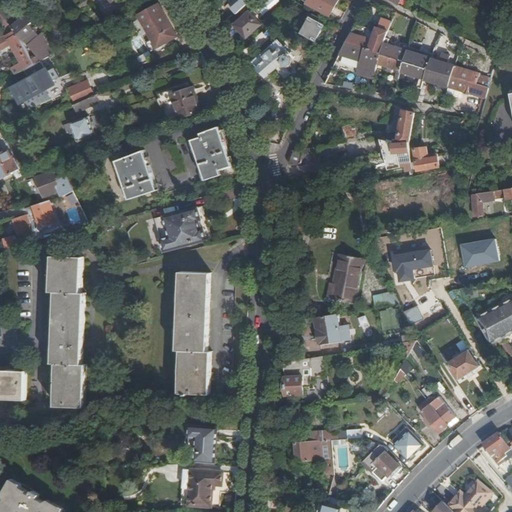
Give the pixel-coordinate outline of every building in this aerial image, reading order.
[(246,5),(252,0),(243,0),(242,1),(241,0),(231,0),(223,7),(233,17),(246,5)] [(310,0),(308,5),(330,16),(339,0),(310,0)] [(15,22),(0,4),(0,13),(14,31),(25,44),(32,40),(35,37),(27,26),(33,22),(26,14),(15,22)] [(147,43),(155,58),(181,44),(159,5),(139,16),(152,41),(147,43)] [(236,24),(247,37),(261,23),(250,12),(236,24)] [(0,32),(0,38),(5,36),(14,31),(0,13),(0,26),(4,31),(0,32)] [(301,34),(315,41),(324,26),(311,19),(301,34)] [(47,29),(42,21),(38,25),(43,32),(47,29)] [(388,30),(391,25),(380,21),(377,28),(388,30)] [(376,30),(355,24),(345,43),(380,54),(388,30),(377,28),(376,30)] [(388,30),(380,54),(404,61),(407,50),(388,44),(393,32),(388,30)] [(35,65),(39,62),(38,60),(35,56),(30,59),(14,31),(5,36),(21,64),(11,69),(15,76),(26,70),(35,65)] [(263,31),(244,48),(249,55),(269,38),(263,31)] [(42,33),(35,37),(32,40),(37,45),(46,38),(42,33)] [(129,43),(140,62),(152,56),(141,37),(129,43)] [(253,62),(267,77),(282,64),(283,65),(287,62),(291,62),(293,60),(293,56),(290,53),(290,51),(278,39),(269,48),(269,49),(264,54),(263,53),(253,62)] [(380,54),(345,43),(333,66),(346,72),(352,57),(360,60),(376,64),(380,54)] [(32,53),(35,56),(38,60),(52,52),(48,44),(32,53)] [(432,53),(408,45),(407,50),(431,57),(432,55),(432,53)] [(407,50),(404,61),(427,68),(428,64),(431,57),(407,50)] [(428,64),(427,68),(429,68),(452,75),(455,64),(448,62),(450,55),(442,52),(439,60),(431,57),(428,64)] [(404,61),(380,54),(376,64),(396,70),(395,77),(399,78),(400,71),(404,61)] [(376,64),(360,60),(357,68),(375,73),(376,64)] [(427,68),(404,61),(400,71),(420,77),(418,87),(422,88),(423,87),(425,78),(427,68)] [(492,76),(495,63),(488,61),(484,74),(492,76)] [(45,72),(39,62),(35,65),(26,70),(31,79),(13,89),(15,92),(13,93),(15,96),(17,96),(21,103),(27,100),(31,108),(51,98),(46,90),(54,85),(53,83),(56,81),(51,72),(48,74),(46,71),(45,72)] [(480,72),(455,64),(452,75),(483,84),(489,86),(492,77),(479,73),(480,72)] [(429,68),(427,68),(425,78),(438,82),(448,85),(452,75),(429,68)] [(448,85),(464,89),(464,91),(469,93),(470,91),(486,95),(489,86),(483,84),(452,75),(448,85)] [(97,96),(90,80),(68,90),(75,105),(97,96)] [(447,91),(448,85),(438,82),(436,88),(447,91)] [(395,93),(397,87),(385,84),(384,91),(395,93)] [(173,95),(180,118),(199,112),(191,89),(173,95)] [(101,104),(98,95),(97,96),(75,105),(74,105),(77,113),(101,104)] [(408,144),(414,110),(408,109),(408,113),(402,112),(399,133),(398,142),(396,141),(394,141),(394,145),(382,141),(381,141),(381,142),(388,172),(400,170),(401,175),(405,174),(405,172),(412,171),(409,146),(408,144)] [(89,117),(70,124),(64,127),(67,134),(73,132),(77,143),(96,136),(89,117)] [(203,137),(192,141),(206,181),(222,176),(221,171),(233,167),(220,128),(202,134),(203,137)] [(172,177),(183,172),(174,148),(163,153),(172,177)] [(334,160),(332,148),(319,150),(322,163),(334,160)] [(414,150),(417,172),(439,168),(438,158),(437,158),(428,160),(427,157),(426,148),(414,150)] [(322,163),(319,150),(319,149),(303,151),(303,152),(306,164),(307,165),(319,163),(322,163)] [(116,160),(129,199),(157,190),(145,150),(116,160)] [(25,176),(14,156),(11,158),(8,152),(0,156),(0,174),(3,180),(14,174),(17,179),(25,176)] [(306,164),(303,152),(294,153),(289,166),(290,167),(300,165),(306,164)] [(74,193),(65,179),(63,180),(65,186),(59,188),(58,185),(56,186),(53,181),(55,180),(52,172),(35,178),(44,197),(58,192),(61,198),(63,197),(74,193)] [(495,198),(506,197),(505,189),(493,191),(495,198)] [(482,201),(495,199),(495,198),(493,191),(481,193),(482,201)] [(482,201),(481,193),(473,195),(476,217),(484,216),(482,201)] [(57,224),(48,202),(33,207),(41,229),(57,224)] [(156,220),(165,253),(207,242),(204,229),(201,230),(199,222),(202,221),(198,208),(156,220)] [(7,248),(33,241),(25,216),(14,219),(20,238),(16,240),(15,237),(4,239),(7,248)] [(466,267),(501,263),(498,239),(463,243),(466,267)] [(395,254),(399,281),(437,276),(433,249),(395,254)] [(329,299),(357,303),(365,259),(341,254),(335,284),(331,283),(329,299)] [(54,407),(84,408),(86,365),(82,365),(85,295),(82,294),(84,258),(54,256),(52,292),(56,293),(52,364),(56,364),(54,407)] [(181,352),(179,394),(209,395),(211,353),(208,352),(211,275),(180,273),(177,351),(181,352)] [(511,279),(502,282),(504,292),(511,290),(511,279)] [(375,309),(401,305),(397,293),(393,294),(392,291),(372,295),(375,309)] [(511,302),(497,311),(480,320),(494,345),(511,335),(511,302)] [(341,327),(339,315),(318,318),(321,346),(351,341),(349,326),(341,327)] [(292,322),(277,324),(277,338),(283,338),(292,329),(292,322)] [(413,349),(417,341),(403,343),(402,343),(408,358),(413,349)] [(420,360),(427,355),(417,341),(413,349),(420,360)] [(449,363),(460,381),(481,366),(470,349),(449,363)] [(325,355),(309,358),(311,366),(311,369),(325,368),(325,355)] [(309,358),(283,362),(286,381),(287,396),(304,395),(304,387),(310,387),(310,390),(315,390),(315,383),(312,383),(311,369),(311,366),(309,358)] [(0,399),(25,400),(27,370),(0,369),(0,399)] [(401,369),(394,380),(397,383),(406,375),(401,369)] [(430,397),(427,399),(428,399),(431,404),(437,398),(435,395),(431,398),(430,397)] [(431,404),(448,424),(457,417),(440,396),(437,398),(431,404)] [(221,406),(231,406),(232,397),(221,397),(221,406)] [(300,398),(287,400),(287,415),(300,413),(300,398)] [(422,412),(431,404),(428,399),(418,408),(422,412)] [(439,431),(448,424),(431,404),(422,412),(427,418),(432,423),(439,431)] [(394,445),(409,431),(405,426),(390,440),(394,445)] [(195,464),(215,466),(218,429),(191,428),(190,439),(197,439),(195,464)] [(323,432),(339,431),(339,429),(307,431),(308,443),(324,441),(323,432)] [(339,432),(339,440),(362,438),(362,429),(348,430),(348,431),(339,432)] [(327,474),(334,475),(332,440),(339,440),(339,432),(339,431),(323,432),(324,441),(308,443),(296,444),(297,463),(320,461),(320,460),(325,460),(327,474)] [(394,445),(409,460),(423,445),(409,431),(394,445)] [(500,435),(485,446),(499,467),(506,463),(505,460),(507,458),(505,456),(511,452),(500,435)] [(190,439),(188,464),(195,464),(197,439),(190,439)] [(398,464),(400,461),(388,449),(379,445),(362,462),(382,482),(388,476),(389,477),(400,467),(398,464)] [(183,505),(190,506),(192,472),(185,471),(183,505)] [(192,472),(190,506),(212,508),(213,492),(213,486),(216,486),(223,486),(224,473),(192,472)] [(453,511),(479,511),(491,496),(478,485),(465,500),(462,504),(457,499),(449,508),(453,511)] [(0,511),(18,511),(28,494),(13,486),(0,507),(0,511)] [(31,490),(28,494),(18,511),(55,511),(56,511),(37,500),(39,495),(31,490)] [(274,490),(274,499),(289,500),(290,490),(274,490)] [(462,504),(465,500),(460,495),(457,499),(462,504)] [(347,511),(349,509),(326,503),(319,502),(316,511),(347,511)]
